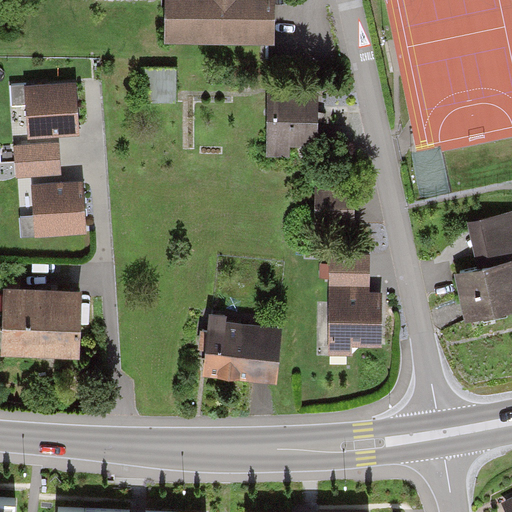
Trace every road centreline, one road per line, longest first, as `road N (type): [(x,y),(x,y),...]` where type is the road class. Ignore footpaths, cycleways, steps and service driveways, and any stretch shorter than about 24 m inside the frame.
road 1 (residential): [(440,438),(348,0)]
road 2 (secondary): [(0,435),(178,448),(440,438)]
